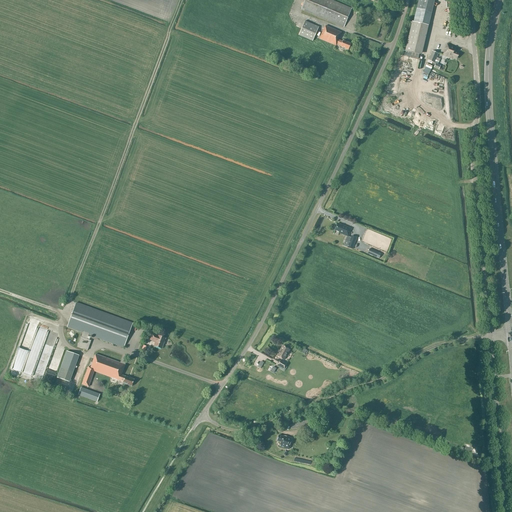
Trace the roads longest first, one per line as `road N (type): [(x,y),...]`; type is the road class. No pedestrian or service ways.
road 1 (unclassified): [(201,417),(253,335),(340,159),(406,0)]
road 2 (tertiary): [(489,335),(469,0)]
road 3 (primary): [(510,333),(487,80),(499,0)]
road 4 (unclassified): [(505,511),(489,335)]
